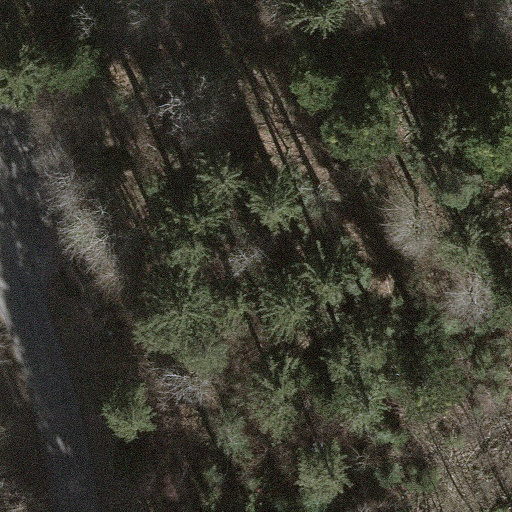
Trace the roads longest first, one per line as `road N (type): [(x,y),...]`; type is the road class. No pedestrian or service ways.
road 1 (unclassified): [(80,511),(78,458),(20,299),(0,268)]
road 2 (track): [(20,299),(20,180),(0,144)]
